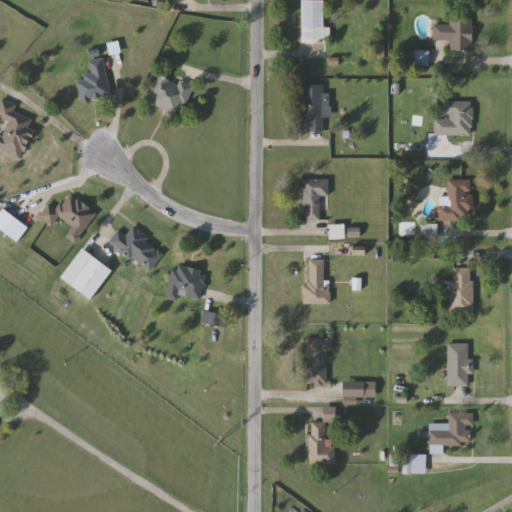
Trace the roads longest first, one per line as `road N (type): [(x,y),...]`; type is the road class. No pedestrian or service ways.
road 1 (tertiary): [(249,511),(250,0)]
road 2 (residential): [(190,511),(0,394)]
road 3 (residential): [(106,159),(181,215),(249,234)]
